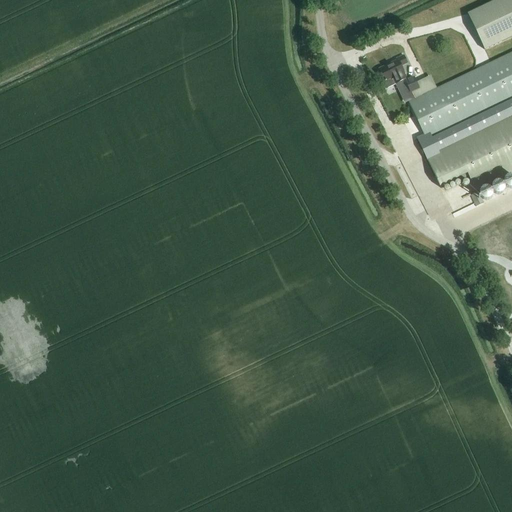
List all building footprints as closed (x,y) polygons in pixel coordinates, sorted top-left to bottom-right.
[(485,51),(511,38),(511,0),(499,0),(469,15),(485,51)] [(451,44),(454,50),(469,43),(467,37),(451,44)] [(425,95),(409,103),(415,116),(424,136),(417,139),(422,150),(424,153),(435,177),(440,187),(458,179),(459,181),(468,177),(475,191),(511,173),(511,54),(492,64),(425,95)] [(379,69),(381,71),(380,73),(381,75),(382,75),(385,81),(383,82),(386,87),(388,88),(407,79),(402,66),(408,63),(404,56),(396,59),(397,61),(379,69)] [(414,78),(406,81),(411,92),(419,89),(414,78)] [(492,189),(492,191),(493,193),(496,195),(499,195),(501,194),(503,193),(504,191),(504,189),(504,186),(503,185),(500,183),(497,183),(495,183),(493,185),(492,187),(492,189)] [(479,194),(480,197),(482,199),(483,200),(486,201),(488,200),(490,198),(491,197),(492,195),(491,192),(489,190),(488,189),(485,188),(483,189),(481,191),(480,192),(479,194)]
